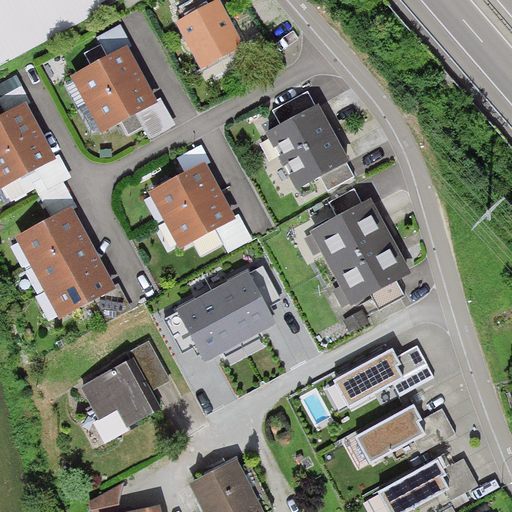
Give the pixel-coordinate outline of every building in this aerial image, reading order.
[(0,0),(0,63),(121,0),(0,0)] [(212,0),(179,16),(203,66),(237,50),(213,0),(212,0)] [(71,68),(86,99),(138,75),(123,44),(71,68)] [(138,75),(86,99),(100,129),(118,121),(124,135),(158,119),(138,75)] [(266,135),(284,166),(335,138),(320,106),(316,109),(307,92),(272,111),(281,127),(266,135)] [(0,108),(0,142),(32,127),(18,99),(0,108)] [(32,127),(0,142),(0,181),(48,157),(32,127)] [(335,138),(284,166),(298,191),(322,178),(329,190),(353,177),(346,164),(348,163),(335,138)] [(151,185),(166,214),(213,189),(201,165),(208,161),(198,142),(171,156),(179,171),(151,185)] [(213,189),(166,214),(183,247),(213,231),(225,253),(250,240),(235,211),(227,215),(213,189)] [(311,234),(330,269),(393,237),(373,199),(363,205),(356,190),(331,203),(339,219),(311,234)] [(29,258),(77,234),(65,209),(16,233),(29,258)] [(29,258),(41,284),(90,260),(77,234),(29,258)] [(393,237),(330,269),(352,309),(372,297),(380,311),(404,297),(396,284),(412,275),(393,237)] [(104,289),(90,260),(41,284),(56,313),(104,289)] [(249,272),(212,292),(241,346),(277,327),(272,317),(275,315),(271,307),(281,302),(263,269),(250,275),(249,272)] [(212,292),(175,312),(177,315),(166,321),(184,353),(193,348),(197,356),(200,354),(206,365),(241,346),(212,292)] [(114,407),(126,429),(161,411),(149,388),(166,379),(146,342),(76,379),(96,417),(114,407)] [(399,396),(433,378),(417,347),(396,359),(393,353),(336,383),(350,408),(393,385),(399,396)] [(420,453),(456,435),(443,411),(421,422),(414,410),(357,439),(371,466),(415,443),(420,453)] [(450,502),(478,487),(463,460),(443,471),(438,463),(378,495),(387,511),(413,511),(445,495),(450,502)] [(191,484),(204,511),(255,511),(262,509),(239,461),(191,484)] [(161,511),(160,507),(138,511),(118,511),(124,484),(88,503),(89,511),(161,511)]
